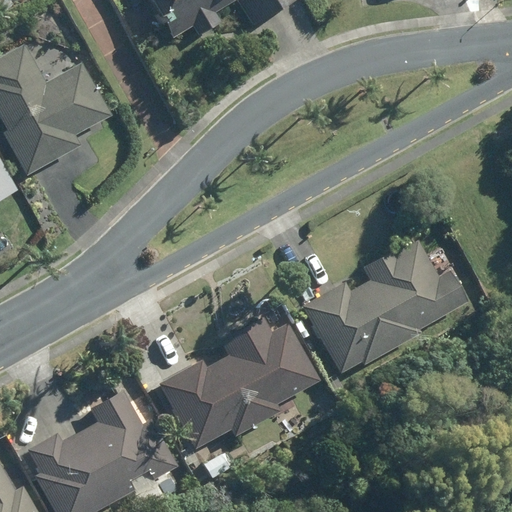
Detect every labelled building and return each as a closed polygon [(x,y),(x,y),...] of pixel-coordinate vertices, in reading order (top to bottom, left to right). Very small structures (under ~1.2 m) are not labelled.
[(290,0),(144,0),(166,36),(183,27),(189,36),(211,22),(206,14),(228,1),(245,28),(290,0)] [(0,61),(0,115),(9,132),(4,135),(29,178),(83,148),(77,138),(112,118),(82,65),(47,84),(26,47),(0,61)] [(0,203),(19,192),(0,158),(0,203)] [(347,280),(305,303),(343,371),(364,359),(366,364),(422,331),(421,327),(470,299),(452,267),(440,275),(419,239),(366,269),(371,279),(353,289),(347,280)] [(221,339),(228,353),(206,364),(204,358),(163,380),(198,446),(233,429),(236,434),(283,410),(278,401),(320,379),(289,321),(272,329),(265,315),(221,339)] [(57,431),(30,446),(37,456),(28,461),(56,511),(92,511),(136,487),(130,478),(149,468),(154,477),(179,463),(152,416),(142,422),(124,390),(90,408),(98,421),(63,441),(57,431)] [(224,451),(203,462),(211,477),(232,465),(224,451)] [(0,511),(41,511),(25,483),(16,488),(0,460),(0,511)]
